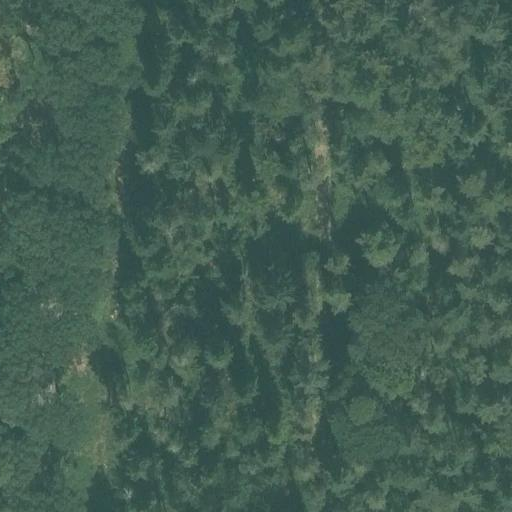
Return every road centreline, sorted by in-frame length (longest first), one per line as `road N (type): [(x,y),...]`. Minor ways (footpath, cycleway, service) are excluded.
road 1 (tertiary): [(41,511),(45,383),(97,0)]
road 2 (track): [(321,511),(340,0)]
